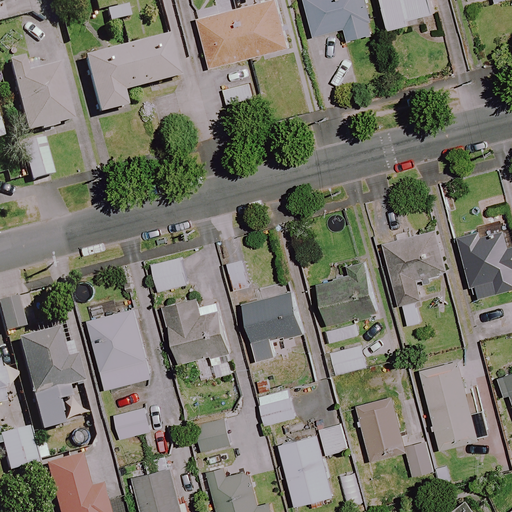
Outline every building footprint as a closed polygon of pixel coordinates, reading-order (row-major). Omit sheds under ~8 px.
[(375,36),(365,0),(303,0),(313,39),(344,31),(347,43),(375,36)] [(381,0),(389,31),(410,26),(409,22),(434,15),(429,0),(381,0)] [(288,51),(276,1),(198,20),(211,70),(288,51)] [(128,20),(126,8),(105,12),(107,24),(128,20)] [(176,80),(166,38),(82,60),(96,116),(125,109),(121,94),(176,80)] [(26,75),(22,60),(6,64),(24,136),(70,124),(56,67),(26,75)] [(253,101),(249,82),(222,89),(226,107),(253,101)] [(51,178),(42,140),(20,145),(29,183),(51,178)] [(448,273),(438,232),(383,245),(399,309),(422,303),(417,281),(448,273)] [(511,243),(490,249),(487,235),(460,241),(474,300),(511,290),(511,243)] [(187,286),(181,259),(152,266),(158,292),(187,286)] [(376,318),(366,265),(341,269),(343,280),(319,285),(327,327),(376,318)] [(303,336),(292,283),(241,294),(256,363),(276,358),(272,342),(303,336)] [(98,361),(90,363),(96,389),(104,387),(107,398),(100,399),(103,414),(136,406),(130,384),(151,379),(134,310),(131,311),(128,299),(85,309),(98,361)] [(22,329),(14,300),(0,304),(0,319),(4,334),(22,329)] [(200,314),(197,300),(165,308),(182,377),(197,373),(200,385),(234,377),(218,309),(200,314)] [(416,306),(402,311),(407,328),(421,324),(416,306)] [(63,360),(55,332),(15,342),(39,433),(61,427),(60,425),(75,421),(85,418),(70,359),(63,360)] [(367,367),(360,344),(332,353),(339,376),(367,367)] [(465,390),(460,371),(422,381),(441,451),(489,438),(475,387),(465,390)] [(511,374),(498,379),(504,398),(510,397),(511,402),(511,374)] [(318,420),(311,390),(289,395),(290,398),(260,406),(265,427),(297,419),(298,425),(318,420)] [(359,415),(371,462),(405,453),(411,477),(434,472),(417,405),(395,410),(394,406),(359,415)] [(150,434),(145,411),(114,417),(119,440),(150,434)] [(230,446),(225,420),(196,425),(201,452),(230,446)] [(345,451),(337,421),(322,425),(331,455),(345,451)] [(0,444),(7,472),(48,462),(44,445),(32,448),(27,430),(0,436),(0,444)] [(280,445),(295,507),(333,498),(332,492),(344,489),(340,471),(326,474),(317,436),(280,445)] [(87,490),(78,456),(44,465),(56,511),(106,511),(100,486),(87,490)] [(225,477),(222,465),(206,469),(217,511),(273,511),(271,503),(257,507),(248,472),(225,477)] [(184,511),(172,468),(132,479),(141,511),(184,511)]
